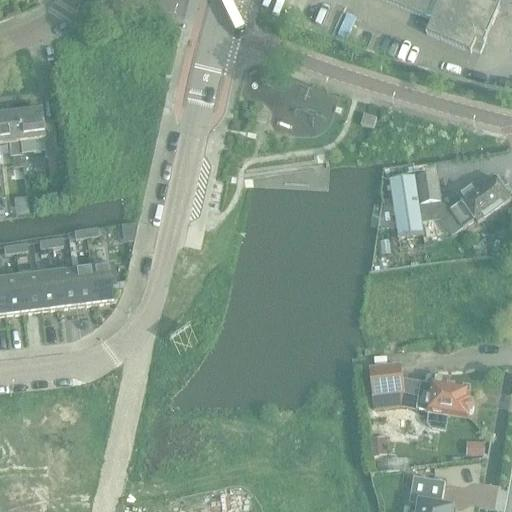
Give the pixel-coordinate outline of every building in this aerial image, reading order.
[(384,0),(434,18),(428,35),(483,55),(503,0),(384,0)] [(39,113),(15,116),(19,145),(31,143),(33,154),(43,153),(43,159),(57,157),(53,123),(40,124),(39,113)] [(18,145),(19,145),(15,116),(0,118),(0,146),(7,146),(9,159),(11,158),(12,170),(21,169),(18,145)] [(371,130),(373,131),(373,130),(376,120),(364,116),(361,127),(371,130)] [(62,168),(48,169),(49,180),(63,178),(62,168)] [(393,183),(391,183),(399,240),(401,240),(423,237),(421,222),(442,219),(444,221),(448,227),(456,221),(450,213),(450,212),(441,204),(436,177),(416,180),(415,180),(393,183)] [(460,205),(450,212),(450,213),(456,221),(463,232),(474,224),(476,227),(508,204),(511,202),(510,200),(511,197),(511,196),(511,192),(508,188),(502,190),(496,181),(496,180),(478,193),(473,187),(458,199),(461,204),(460,205)] [(86,233),(87,241),(99,239),(97,231),(86,233)] [(75,243),(87,241),(86,233),(74,235),(75,243)] [(394,255),(392,241),(376,243),(378,258),(394,255)] [(51,243),(52,251),(64,249),(63,242),(51,243)] [(40,253),(52,251),(51,243),(39,245),(40,253)] [(15,249),(16,257),(28,255),(27,247),(15,249)] [(4,258),(16,257),(15,249),(3,251),(4,258)] [(387,261),(379,262),(380,272),(387,271),(387,261)] [(90,267),(95,308),(111,306),(110,292),(115,291),(111,264),(90,267)] [(72,269),(73,274),(78,310),(95,308),(90,267),(72,269)] [(54,272),(37,274),(42,314),(60,312),(55,276),(54,272)] [(42,314),(37,274),(19,276),(19,281),(24,317),(42,314)] [(55,276),(60,312),(78,310),(73,274),(55,276)] [(1,283),(6,319),(24,317),(19,281),(1,283)] [(429,414),(427,426),(431,432),(446,435),(449,418),(465,421),(465,419),(468,420),(468,419),(471,419),(474,408),(470,407),(470,405),(467,405),(468,403),(465,403),(467,394),(445,390),(447,383),(432,380),(431,387),(402,381),(400,369),(370,373),(375,412),(407,409),(426,413),(426,414),(429,414)] [(270,410),(208,413),(209,436),(222,435),(222,440),(232,440),(232,441),(261,440),(261,438),(271,438),(270,410)] [(175,439),(149,442),(150,456),(151,456),(155,487),(156,487),(180,484),(177,457),(188,455),(186,438),(175,440),(175,439)] [(385,440),(372,441),(374,459),(387,458),(385,440)] [(472,444),(472,459),(481,459),(484,459),(484,445),(483,445),(472,444)] [(127,460),(115,461),(117,478),(129,477),(132,504),(158,501),(156,487),(155,487),(151,456),(150,456),(127,459),(127,460)] [(410,459),(375,463),(376,474),(411,469),(410,459)] [(77,473),(61,475),(65,507),(81,505),(81,504),(104,502),(101,471),(78,473),(77,473)] [(44,477),(21,480),(25,511),(48,508),(48,509),(65,507),(61,475),(44,477)] [(452,511),(453,511),(441,509),(445,485),(414,480),(409,505),(420,507),(419,511),(452,511)] [(238,495),(237,495),(236,511),(265,511),(266,486),(238,485),(238,495)]
